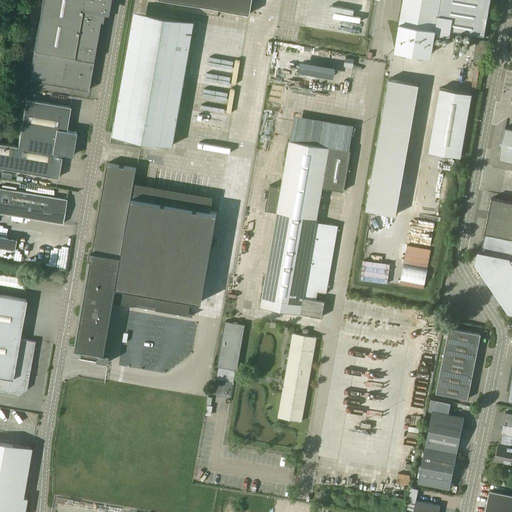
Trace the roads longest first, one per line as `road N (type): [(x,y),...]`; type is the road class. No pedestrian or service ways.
road 1 (unclassified): [(466,511),(501,341),(459,263),(461,238),(507,0)]
road 2 (tertiary): [(38,511),(121,0)]
road 3 (unknown): [(59,358),(177,380),(203,366),(239,166)]
road 4 (unknown): [(239,166),(257,50),(284,0)]
road 5 (unknown): [(239,166),(96,142)]
